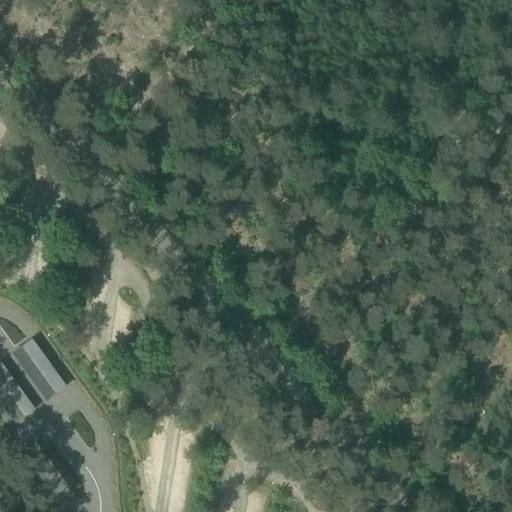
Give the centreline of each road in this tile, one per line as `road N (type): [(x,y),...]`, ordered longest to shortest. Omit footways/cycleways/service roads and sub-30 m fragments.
road 1 (unclassified): [(405,511),(0,76)]
road 2 (track): [(511,46),(391,202),(201,18),(221,0)]
